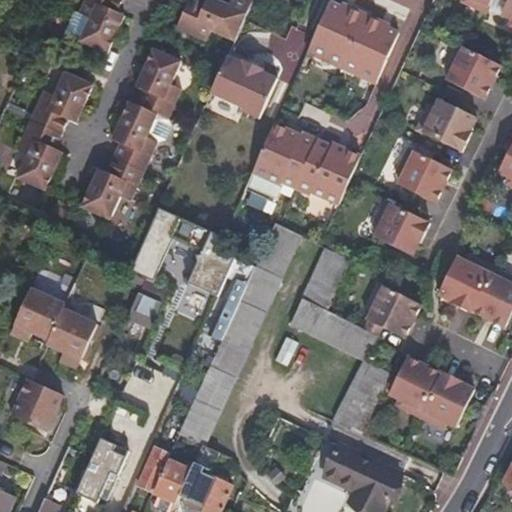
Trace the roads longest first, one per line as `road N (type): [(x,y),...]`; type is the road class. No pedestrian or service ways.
road 1 (residential): [(156,0),(79,163)]
road 2 (residential): [(511,111),(501,117),(440,246)]
road 3 (residential): [(450,511),(511,393)]
